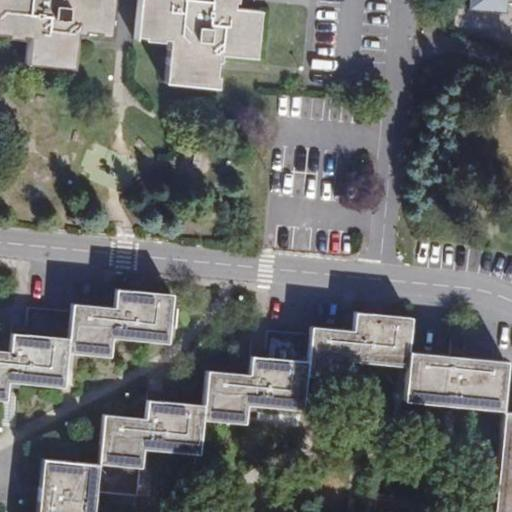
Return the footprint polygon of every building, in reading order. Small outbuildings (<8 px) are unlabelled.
[(0,0),(0,35),(4,36),(4,40),(18,41),(18,37),(25,37),(23,65),(70,69),(74,35),(81,35),(81,32),(97,34),(96,37),(107,38),(110,0),(0,0)] [(139,0),(137,36),(144,37),(144,40),(162,42),(162,38),(168,39),(165,83),(217,87),(218,77),(214,76),(216,62),(219,62),(220,55),(255,58),(259,10),(233,8),(234,2),(236,2),(236,0),(139,0)] [(511,0),(472,0),(471,15),(508,19),(509,9),(511,8),(511,0)] [(0,406),(8,408),(10,388),(66,393),(69,360),(111,364),(112,345),(165,349),(172,302),(117,297),(117,300),(110,299),(108,315),(74,312),(73,319),(22,306),(12,331),(10,351),(0,349),(0,406)] [(403,404),(501,414),(506,364),(407,355),(410,322),(354,317),(354,320),(346,319),(345,335),(312,332),(311,340),(266,326),(248,370),(205,370),(203,405),(145,400),(145,423),(121,422),(106,421),(101,471),(45,466),(41,511),(97,511),(99,499),(141,503),(145,455),(200,460),(203,426),(246,429),(247,410),(302,415),(306,380),(349,384),(351,365),(406,370),(403,404)] [(511,511),(511,414),(501,414),(493,511),(511,511)]
